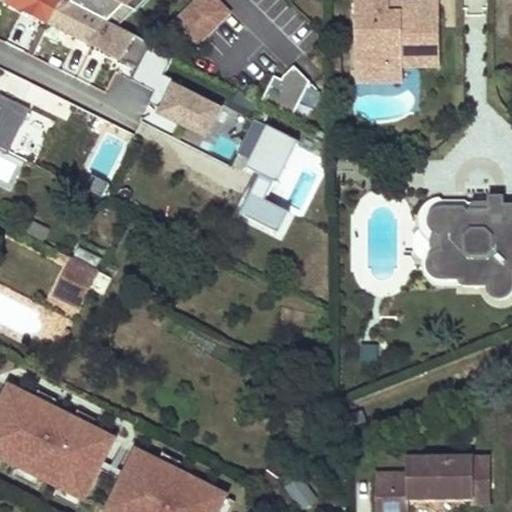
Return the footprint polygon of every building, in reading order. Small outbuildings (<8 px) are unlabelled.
[(9,0),(11,1),(10,2),(21,8),(19,12),(35,20),(37,16),(50,23),(61,0),(9,0)] [(63,0),(61,0),(50,23),(64,30),(62,35),(75,41),(78,37),(159,79),(171,55),(63,0)] [(104,0),(113,7),(120,0),(145,0),(154,8),(156,6),(165,15),(179,0),(104,0)] [(220,0),(195,0),(174,22),(199,47),(233,13),(220,0)] [(253,0),(263,10),(273,0),(253,0)] [(394,0),(352,0),(352,85),(402,85),(403,68),(440,69),(440,1),(394,1),(394,0)] [(53,94),(61,78),(53,73),(55,68),(29,52),(23,63),(14,58),(7,71),(32,84),(53,94)] [(7,71),(0,85),(0,98),(19,108),(32,84),(7,71)] [(311,114),(321,117),(323,105),(320,104),(320,98),(305,90),(296,108),(308,114),(311,114)] [(253,121),(234,163),(281,184),(300,142),(253,121)] [(463,208),(440,207),(433,210),(427,219),(428,228),(434,234),(441,236),(441,249),(430,254),(426,259),(425,267),(430,275),(437,280),(456,279),(464,286),(486,285),(488,292),(496,299),(506,298),(511,293),(511,205),(507,205),(507,195),(488,196),(488,202),(475,203),(463,208)] [(76,261),(57,298),(80,310),(99,273),(76,261)] [(361,363),(378,364),(378,347),(362,346),(361,363)] [(19,393),(1,428),(36,447),(38,444),(43,447),(38,457),(73,475),(88,447),(95,451),(101,439),(94,435),(95,432),(19,393)] [(375,474),(375,511),(408,511),(408,502),(472,501),(474,501),(473,482),(490,482),(490,456),(406,458),(407,473),(375,474)] [(286,492),(307,511),(320,497),(298,478),(286,492)] [(491,506),(490,482),(473,482),(474,501),(472,501),(472,506),(491,506)]
